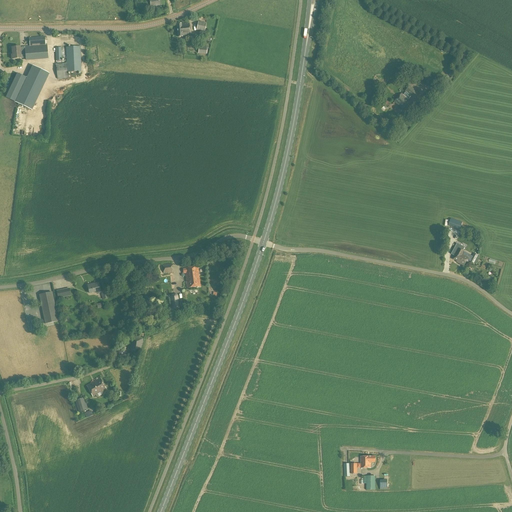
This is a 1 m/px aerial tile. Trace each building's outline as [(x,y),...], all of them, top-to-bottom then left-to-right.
[(204,32),(206,24),(198,22),(196,30),(204,32)] [(178,37),(182,37),(182,35),(190,35),(190,24),(177,25),(178,37)] [(45,37),(29,38),(30,45),(45,44),(45,37)] [(12,55),(11,55),(11,60),(22,59),(21,55),(25,54),(26,61),(48,59),(47,44),(24,46),(24,47),(25,50),(25,52),(24,52),(21,53),(21,52),(20,52),(12,53),(12,55)] [(66,64),(53,65),(55,80),(68,78),(67,73),(81,72),(80,47),(66,48),(66,64)] [(98,60),(97,48),(90,49),(90,60),(98,60)] [(17,73),(5,98),(14,102),(26,78),(17,73)] [(405,91),(406,92),(411,97),(412,98),(417,92),(410,86),(405,91)] [(403,95),(402,94),(394,102),(404,111),(411,102),(408,100),(411,97),(406,92),(403,95)] [(457,244),(452,254),(456,255),(454,259),(457,261),(457,262),(464,266),(467,260),(474,264),(478,255),(474,253),(473,256),(464,252),(464,251),(461,250),(463,247),(457,244)] [(164,274),(173,272),(171,264),(163,265),(164,274)] [(194,277),(199,277),(198,267),(185,269),(186,279),(190,278),(192,280),(194,279),(194,277)] [(190,278),(186,279),(187,288),(200,286),(199,277),(194,277),(194,279),(192,280),(190,278)] [(100,292),(99,283),(95,283),(95,284),(87,285),(89,293),(96,292),(96,293),(100,292)] [(69,288),(56,291),(58,299),(71,296),(69,288)] [(107,292),(107,291),(101,292),(103,300),(108,299),(108,297),(110,297),(108,291),(107,292)] [(45,324),(58,321),(52,292),(39,295),(45,324)] [(172,310),(180,309),(178,296),(176,294),(171,295),(170,297),(172,310)] [(141,352),(143,340),(131,338),(129,350),(141,352)] [(93,397),(106,389),(100,378),(87,386),(93,397)] [(77,413),(87,410),(84,398),(73,401),(77,413)] [(375,463),(375,457),(360,457),(360,468),(371,468),(371,462),(375,463)] [(375,490),(375,476),(363,476),(363,482),(367,482),(367,490),(375,490)]
